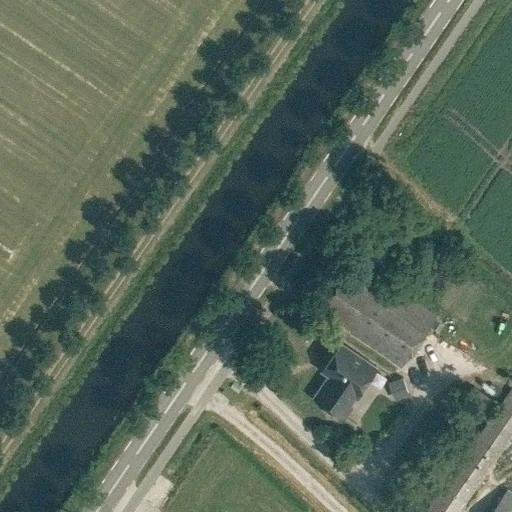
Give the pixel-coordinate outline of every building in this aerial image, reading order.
[(376,211),(369,206),(365,213),(371,217),(376,211)] [(374,256),(381,261),(388,251),(380,246),(374,256)] [(363,271),(344,258),(315,300),(341,318),(339,320),(353,329),(351,331),(402,366),(438,315),(367,266),(363,271)] [(345,417),(361,394),(359,392),(377,367),(340,342),(322,368),(330,374),(315,396),(345,417)] [(402,376),(388,381),(394,399),(408,394),(402,376)] [(458,511),(511,434),(511,386),(423,511),(458,511)] [(511,511),(511,493),(507,490),(492,511),(511,511)]
